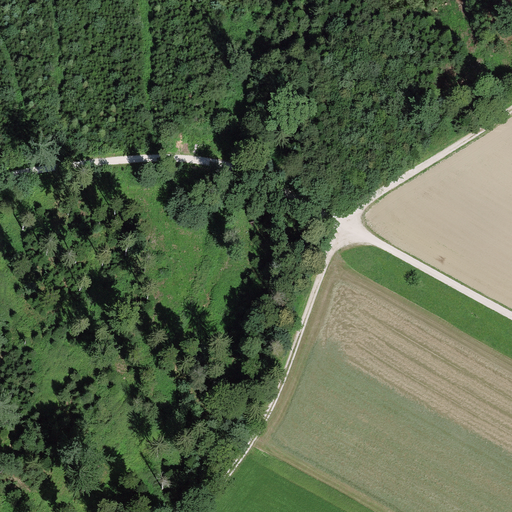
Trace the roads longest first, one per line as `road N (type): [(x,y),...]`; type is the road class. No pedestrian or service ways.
road 1 (track): [(345,228),(223,162),(77,162),(0,177)]
road 2 (track): [(345,228),(323,264),(273,398),(196,511)]
road 3 (track): [(511,107),(377,191),(345,228)]
road 4 (track): [(511,318),(345,228)]
